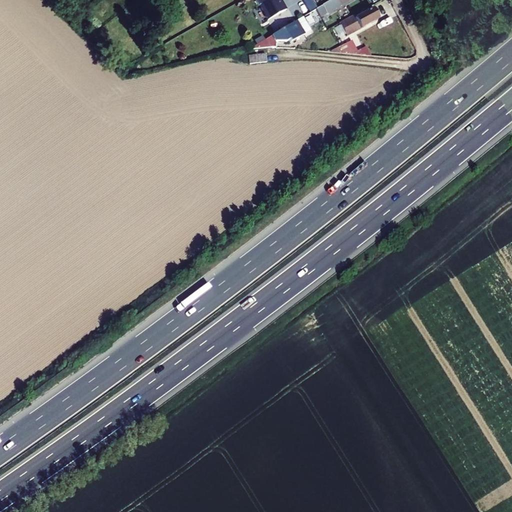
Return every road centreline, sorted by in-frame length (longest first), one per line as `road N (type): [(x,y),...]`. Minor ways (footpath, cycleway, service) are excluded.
road 1 (motorway): [(511,54),(284,240),(0,450)]
road 2 (motorway): [(0,495),(283,287),(511,102)]
